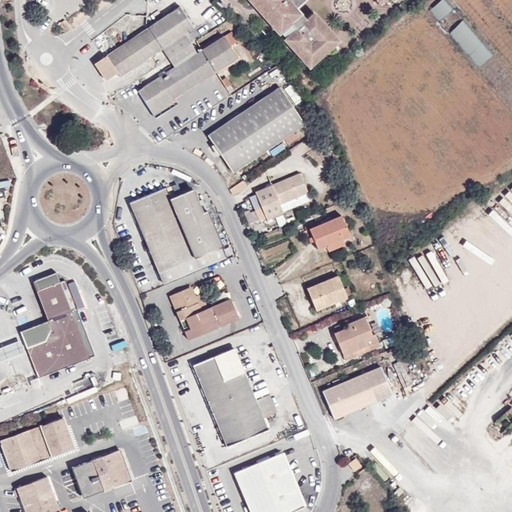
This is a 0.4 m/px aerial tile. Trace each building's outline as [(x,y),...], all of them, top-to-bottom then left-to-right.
[(295,8),(303,0),(379,0),(381,3),(384,0),(250,0),(280,33),(290,24),(297,31),(286,41),(310,68),(339,42),(315,15),(307,22),(295,8)] [(162,49),(169,59),(191,44),(184,34),(194,27),(180,6),(95,64),(106,81),(117,73),(120,77),(162,49)] [(463,19),(450,31),(480,63),(492,51),(463,19)] [(223,36),(230,46),(237,42),(231,32),(223,36)] [(191,44),(169,59),(175,68),(138,91),(154,118),(177,104),(173,99),(216,71),(237,58),(230,46),(223,36),(220,38),(203,50),(197,53),(191,44)] [(201,47),(203,50),(220,38),(218,36),(201,47)] [(237,58),(216,71),(217,74),(242,58),(240,56),(237,58)] [(304,124),(280,87),(208,136),(233,173),(304,124)] [(280,205),(293,199),(308,192),(300,173),(255,192),(266,220),(283,213),(280,205)] [(166,188),(130,203),(164,283),(226,257),(207,211),(202,213),(193,190),(170,200),(166,188)] [(308,192),(293,199),(294,202),(309,196),(308,192)] [(318,250),(326,247),(343,239),(350,236),(342,215),(309,229),(318,250)] [(343,239),(326,247),(328,251),(345,244),(343,239)] [(39,377),(94,355),(65,280),(60,282),(56,272),(32,281),(47,320),(20,331),(38,377),(34,379),(37,386),(42,384),(39,377)] [(347,298),(338,276),(307,289),(316,310),(347,298)] [(202,311),(196,296),(192,287),(170,296),(188,340),(238,318),(230,299),(207,309),(202,311)] [(201,294),(196,296),(202,311),(207,309),(201,294)] [(349,327),(334,334),(346,361),(380,346),(375,332),(371,334),(365,317),(347,324),(349,327)] [(0,361),(24,352),(20,340),(0,347),(0,361)] [(211,407),(251,390),(234,348),(193,364),(211,407)] [(393,394),(381,367),(322,391),(333,419),(393,394)] [(75,394),(76,398),(97,390),(96,386),(75,394)] [(278,412),(270,393),(255,399),(251,390),(211,407),(228,447),(268,431),(263,418),(278,412)] [(501,434),(511,424),(511,407),(493,425),(501,434)] [(63,418),(57,420),(59,428),(66,426),(63,418)] [(12,471),(41,460),(40,457),(51,454),(52,456),(74,448),(66,426),(59,428),(57,420),(0,440),(12,471)] [(104,491),(131,481),(120,450),(93,460),(104,491)] [(364,452),(357,457),(364,466),(371,460),(364,452)] [(290,511),(304,507),(281,453),(236,473),(251,511),(290,511)] [(354,472),(361,466),(355,458),(348,464),(354,472)] [(358,473),(370,489),(378,482),(367,466),(365,467),(358,473)] [(25,511),(60,511),(47,477),(37,480),(36,479),(26,483),(26,484),(17,488),(25,511)]
